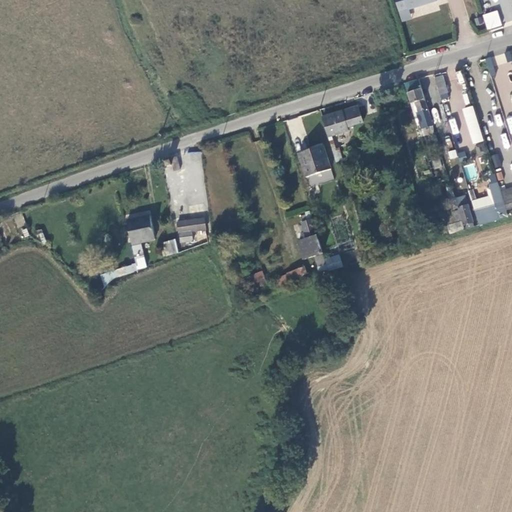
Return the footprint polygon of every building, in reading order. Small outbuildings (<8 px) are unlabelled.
[(440,0),(408,0),(411,9),(440,1),(440,0)] [(498,10),(482,14),(487,30),(502,25),(498,10)] [(437,88),(439,96),(447,94),(445,85),(444,86),(441,78),(434,80),(437,88)] [(427,109),(419,80),(409,84),(411,91),(411,93),(407,94),(410,105),(414,104),(417,112),(418,112),(427,109)] [(473,106),(462,109),(473,144),(483,141),(473,106)] [(427,109),(418,112),(421,122),(430,119),(427,109)] [(357,110),(341,114),(346,131),(361,126),(357,110)] [(341,114),(322,119),(328,139),(331,138),(347,134),(346,131),(341,114)] [(454,118),(449,120),(453,134),(458,133),(454,118)] [(484,143),(475,148),(479,156),(488,151),(484,143)] [(316,150),(298,155),(304,178),(329,171),(324,154),(318,156),(316,150)] [(335,151),(332,152),(334,161),(341,159),(338,150),(335,151)] [(201,152),(189,153),(191,183),(204,182),(201,152)] [(498,154),(491,156),(495,168),(501,166),(498,154)] [(171,161),(172,166),(173,171),(179,170),(177,158),(171,159),(171,161)] [(471,204),(478,228),(507,219),(496,185),(492,186),(493,189),(486,191),(488,199),(471,204)] [(511,191),(502,195),(507,212),(511,209),(511,191)] [(463,232),(474,229),(464,197),(453,200),(460,224),(463,232)] [(149,217),(125,222),(133,265),(135,272),(144,268),(139,243),(154,240),(149,217)] [(303,261),(321,256),(311,220),(301,223),(302,227),(299,228),(300,232),(303,231),(306,240),(297,243),(303,261)] [(204,244),(202,222),(177,225),(179,244),(191,243),(190,233),(194,232),(196,247),(204,244)] [(449,236),(463,232),(460,224),(450,227),(449,224),(446,225),(449,236)] [(175,256),(173,241),(160,243),(161,251),(157,252),(160,262),(175,256)] [(339,252),(315,258),(318,272),(342,266),(339,252)] [(120,276),(135,272),(133,265),(129,266),(129,267),(113,271),(115,278),(120,276)] [(282,289),(306,280),(303,269),(278,277),(282,289)] [(256,284),(266,281),(262,271),(253,274),(256,284)]
